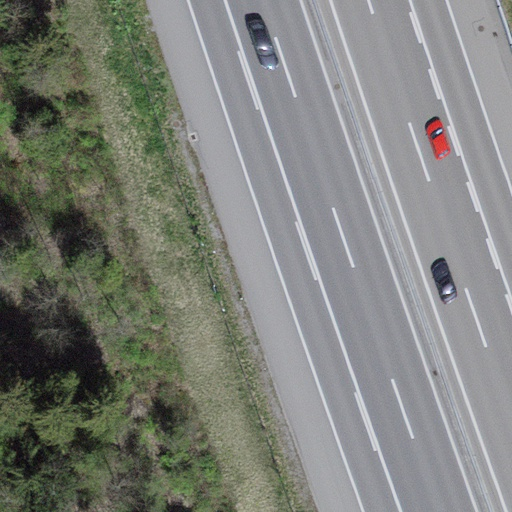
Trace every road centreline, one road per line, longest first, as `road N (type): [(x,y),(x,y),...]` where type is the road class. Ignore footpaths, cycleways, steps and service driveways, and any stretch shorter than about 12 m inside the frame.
road 1 (motorway): [(264,0),(439,511)]
road 2 (motorway): [(511,418),(368,0)]
